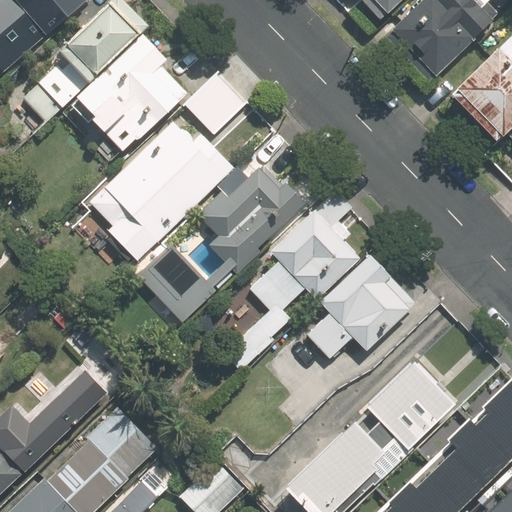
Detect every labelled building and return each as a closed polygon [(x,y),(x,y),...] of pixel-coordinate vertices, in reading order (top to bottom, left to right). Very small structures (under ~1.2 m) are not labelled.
[(97,0),(0,0),(0,5),(9,16),(0,23),(0,53),(8,63),(39,37),(45,44),(97,0)] [(98,76),(154,18),(135,0),(112,0),(67,47),(98,76)] [(400,0),(370,0),(384,15),(400,0)] [(439,73),(480,39),(476,35),(511,4),(511,0),(428,0),(399,25),(417,47),(422,42),(431,52),(426,57),(439,73)] [(175,54),(153,31),(79,100),(127,151),(193,89),(167,62),(175,54)] [(511,40),(454,92),(497,139),(508,129),(510,131),(511,129),(511,40)] [(247,95),(227,69),(197,92),(217,118),(247,95)] [(78,96),(54,70),(26,96),(50,122),(78,96)] [(240,167),(189,110),(95,196),(147,252),(240,167)] [(212,241),(230,260),(212,277),(210,276),(175,239),(142,270),(188,320),(219,291),(215,287),(237,267),(241,271),(266,248),(263,245),(270,239),(273,242),(313,204),(290,180),(288,182),(267,161),(235,192),(228,184),(201,209),(222,231),(212,241)] [(285,308),(309,285),(320,298),(367,254),(349,235),(354,230),(336,210),(329,217),(321,209),(278,249),(285,256),(283,258),(252,287),(272,308),(226,351),(244,370),(298,321),(285,308)] [(399,273),(378,251),(326,299),(335,309),(306,337),(331,365),(355,343),(372,360),(424,311),(393,278),(399,273)] [(210,309),(197,324),(214,339),(227,324),(210,309)] [(31,325),(13,338),(28,357),(46,343),(31,325)] [(95,355),(84,366),(108,390),(118,379),(95,355)] [(321,511),(342,511),(464,399),(423,355),(373,400),(390,419),(377,431),(365,418),(295,484),(321,511)] [(39,456),(36,453),(95,399),(72,374),(4,436),(0,431),(0,500),(29,474),(25,469),(39,456)] [(511,511),(511,401),(392,511),(511,511)] [(8,511),(98,511),(164,450),(121,405),(91,434),(94,437),(52,478),(49,474),(8,511)] [(218,511),(245,484),(218,458),(185,493),(204,511),(218,511)] [(148,511),(163,498),(145,480),(113,511),(148,511)]
